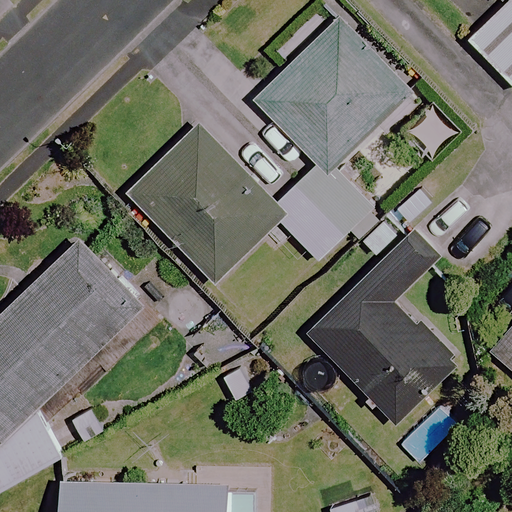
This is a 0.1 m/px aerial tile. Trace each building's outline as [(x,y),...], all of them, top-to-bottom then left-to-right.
[(511,0),(502,0),(503,1),(465,38),(511,87),(511,0)] [(198,129),(130,195),(214,282),(276,223),(318,265),(375,207),(336,168),(413,91),(340,18),(256,103),(315,162),(272,205),(198,129)] [(435,260),(408,234),(308,337),(397,423),(454,364),(392,304),(435,260)] [(141,309),(77,242),(0,315),(0,493),(62,457),(40,405),(141,309)] [(511,327),(490,353),(511,372),(511,327)] [(267,511),(269,471),(165,468),(165,482),(61,479),(59,511),(267,511)]
